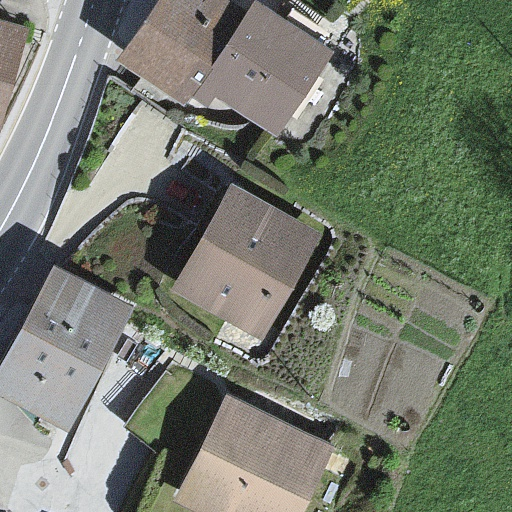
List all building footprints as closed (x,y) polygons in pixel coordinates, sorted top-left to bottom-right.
[(199,0),(153,0),(110,61),(172,104),(182,89),(230,22),(199,0)] [(254,0),(245,0),(230,22),(182,89),(274,154),(341,61),(254,0)] [(0,27),(0,85),(17,33),(0,27)] [(223,188),(162,298),(253,349),(315,240),(223,188)] [(41,270),(0,349),(0,397),(63,430),(123,312),(41,270)] [(220,404),(168,506),(178,511),(294,511),(323,456),(220,404)]
